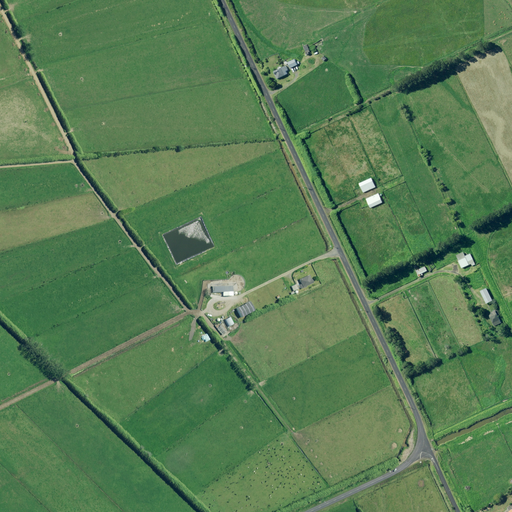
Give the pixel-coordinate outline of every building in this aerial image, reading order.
[(296,59),(288,63),(291,68),(298,65),(300,64),(299,62),(297,62),(296,59)] [(277,69),(278,70),(274,72),(277,79),(288,74),(287,71),(288,70),(286,66),(282,68),(281,67),(277,69)] [(376,187),(372,178),(360,184),(364,193),(376,187)] [(383,203),(379,194),(367,199),(371,208),(383,203)] [(465,256),(464,252),(457,255),(462,268),(472,264),(472,266),(476,265),(471,254),(465,256)] [(427,271),(425,267),(416,271),(418,275),(427,271)] [(311,279),(309,276),(299,280),(301,284),(298,286),(300,289),(314,283),(312,279),(311,279)] [(233,296),(233,286),(212,287),(212,292),(223,292),(223,296),(233,296)] [(493,301),(487,288),(481,291),(487,304),(493,301)] [(252,306),(250,301),(236,309),(241,318),(253,311),(251,307),(252,306)] [(501,323),(496,311),(491,313),(492,314),(489,315),(494,326),(501,323)] [(234,323),(231,317),(225,320),(228,326),(234,323)] [(226,331),(219,323),(215,326),(222,335),(226,331)]
